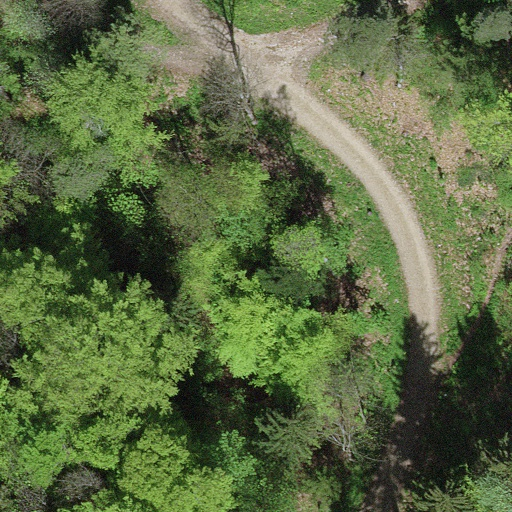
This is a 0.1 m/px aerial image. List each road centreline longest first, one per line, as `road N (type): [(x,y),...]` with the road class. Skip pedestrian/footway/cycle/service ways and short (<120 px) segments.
road 1 (track): [(398,511),(426,442),(427,376),(403,215),(380,172),(301,92),(169,0)]
road 2 (track): [(0,38),(234,49),(317,31),(389,0)]
